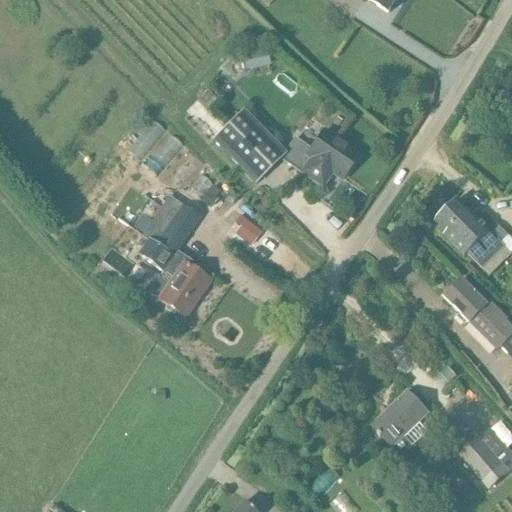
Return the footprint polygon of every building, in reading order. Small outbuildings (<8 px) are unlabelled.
[(367,0),(367,1),(389,15),(398,0),(367,0)] [(242,113),(212,142),(255,186),(285,157),(242,113)] [(318,129),(301,154),(310,160),(301,174),(322,189),(331,175),(341,182),(358,157),(318,129)] [(211,211),(219,201),(209,193),(201,203),(211,211)] [(158,303),(159,304),(184,321),(210,283),(184,265),(174,258),(200,219),(169,197),(146,229),(163,240),(159,248),(148,240),(137,257),(164,276),(167,271),(176,276),(158,303)] [(511,254),(490,233),(458,201),(436,223),(447,234),(444,237),(464,259),(468,255),(489,277),(511,255),(511,254)] [(462,281),(444,299),(459,314),(457,318),(464,325),(468,323),(497,353),(500,350),(511,361),(511,393),(510,395),(511,396),(511,327),(507,323),(509,321),(490,303),(486,306),(462,281)] [(429,415),(408,393),(371,428),(392,450),(429,415)] [(511,473),(511,454),(491,429),(459,457),(489,493),(511,473)] [(249,498),(261,511),(267,511),(276,504),(260,488),(249,498)]
